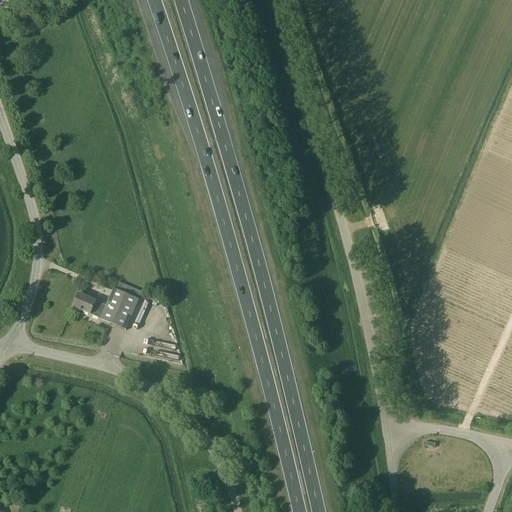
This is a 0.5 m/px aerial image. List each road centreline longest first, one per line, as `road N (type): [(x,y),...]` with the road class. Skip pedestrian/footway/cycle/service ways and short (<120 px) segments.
road 1 (trunk): [(154,0),(235,257),(299,511)]
road 2 (trunk): [(319,511),(254,243),(181,0)]
road 3 (unclassified): [(381,422),(334,212),(273,0)]
road 4 (unclassified): [(9,348),(105,365),(146,385),(214,450),(237,511)]
road 5 (unclassified): [(9,348),(41,233),(0,97)]
road 6 (unclassified): [(506,441),(381,422)]
road 7 (track): [(460,432),(511,318)]
